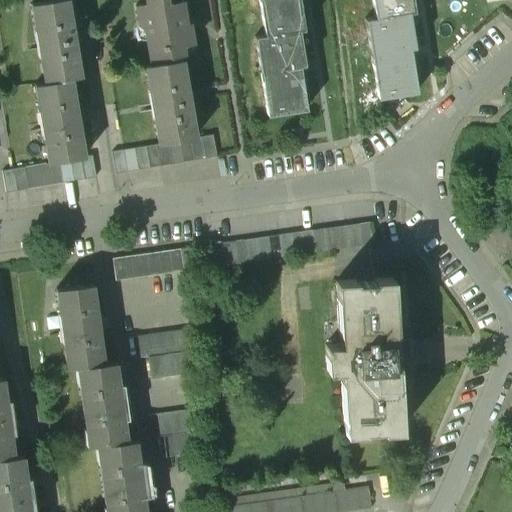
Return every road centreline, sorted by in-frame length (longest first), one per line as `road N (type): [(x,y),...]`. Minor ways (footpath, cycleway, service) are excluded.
road 1 (residential): [(406,159),(358,181),(199,192),(0,223)]
road 2 (residential): [(511,324),(406,159)]
road 3 (residential): [(438,511),(511,343)]
road 4 (residential): [(406,159),(511,58)]
